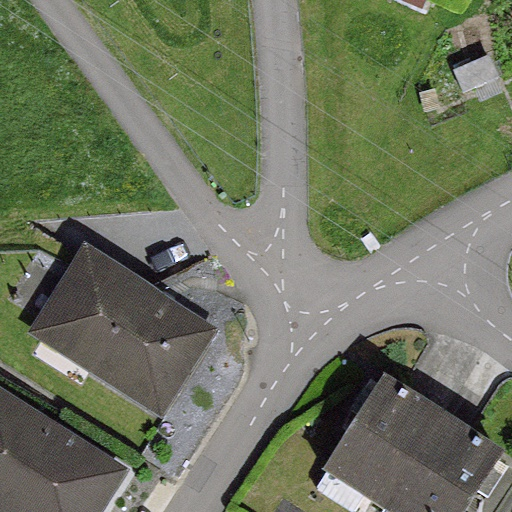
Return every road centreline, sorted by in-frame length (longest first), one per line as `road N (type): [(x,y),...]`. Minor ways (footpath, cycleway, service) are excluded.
road 1 (residential): [(43,0),(197,211),(268,263)]
road 2 (residential): [(263,0),(276,119),(268,263)]
road 3 (residential): [(324,300),(304,316),(187,511)]
